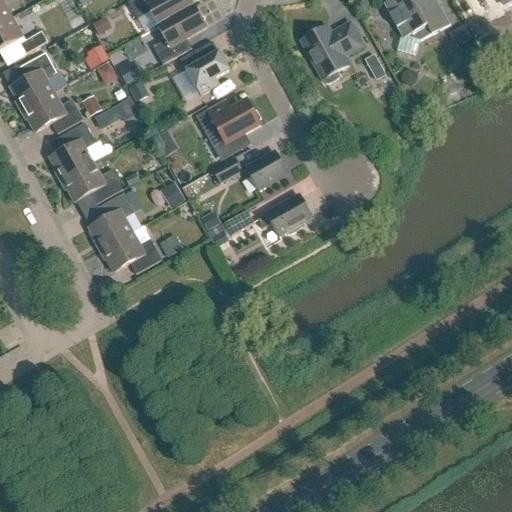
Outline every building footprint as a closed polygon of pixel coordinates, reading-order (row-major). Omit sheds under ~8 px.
[(77,0),(82,8),(94,2),(93,0),(77,0)] [(158,29),(194,9),(189,0),(159,0),(158,1),(156,0),(136,0),(128,5),(138,23),(151,16),(158,29)] [(433,38),(451,27),(435,0),(412,0),(411,0),(396,0),(384,7),(402,38),(421,44),(432,37),(433,38)] [(0,27),(13,21),(2,1),(0,2),(0,27)] [(182,45),(206,31),(194,9),(158,29),(166,43),(153,50),(163,68),(187,55),(182,45)] [(98,38),(111,31),(105,20),(92,27),(98,38)] [(0,53),(24,40),(13,21),(0,27),(0,53)] [(345,59),(364,49),(351,26),(332,36),(328,29),(302,44),(323,83),(350,68),(345,59)] [(472,41),(465,28),(452,35),(460,48),(472,41)] [(26,58),(48,46),(42,35),(20,47),(26,58)] [(220,54),(219,55),(213,44),(181,62),(201,98),(220,87),(216,81),(230,73),(220,54)] [(109,62),(101,48),(87,56),(88,59),(84,62),(90,73),(109,62)] [(10,90),(23,113),(54,95),(47,82),(57,76),(46,56),(20,70),(27,81),(10,90)] [(380,67),(374,58),(365,63),(370,72),(380,67)] [(136,104),(149,97),(142,84),(129,92),(136,104)] [(62,109),(54,95),(23,113),(36,136),(52,127),(58,137),(84,123),(72,103),(62,109)] [(90,120),(102,113),(94,99),(82,106),(90,120)] [(124,124),(139,116),(130,101),(116,109),(122,121),(124,124)] [(261,128),(248,104),(229,115),(223,104),(197,119),(207,138),(218,132),(226,147),(261,128)] [(106,116),(96,121),(102,132),(112,126),(106,116)] [(97,147),(85,126),(51,146),(57,156),(50,160),(62,183),(94,166),(86,152),(97,147)] [(258,192),(288,176),(276,155),(246,171),(258,192)] [(220,186),(243,174),(236,161),(213,173),(220,186)] [(123,193),(117,182),(116,182),(111,173),(101,179),(94,166),(62,183),(75,206),(91,197),(97,208),(123,193)] [(129,189),(140,184),(135,176),(125,181),(129,189)] [(171,212),(184,204),(173,186),(160,194),(171,212)] [(89,230),(102,253),(133,236),(125,221),(135,215),(125,196),(99,211),(105,221),(89,230)] [(279,238),(313,219),(301,198),(267,217),(258,222),(263,231),(272,226),(279,238)] [(232,239),(255,226),(248,213),(225,226),(232,239)] [(208,234),(222,226),(215,214),(201,221),(208,234)] [(218,250),(228,244),(223,234),(212,240),(218,250)] [(140,248),(133,236),(102,253),(115,276),(131,267),(137,278),(162,263),(150,243),(140,248)] [(168,260),(183,252),(175,238),(160,246),(168,260)]
